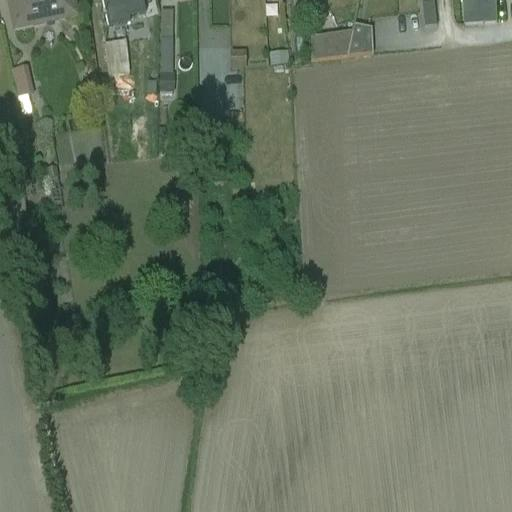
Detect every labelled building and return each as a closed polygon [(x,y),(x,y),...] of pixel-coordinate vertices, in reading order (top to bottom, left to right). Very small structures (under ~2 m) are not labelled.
[(2,0),(10,34),(78,19),(74,0),(2,0)] [(511,27),(511,0),(478,0),(479,28),(511,27)] [(440,31),(450,30),(448,9),(438,10),(440,31)] [(166,78),(188,78),(187,16),(172,16),(173,39),(166,39),(166,78)] [(334,41),(335,65),(387,63),(386,32),(367,32),(368,40),(334,41)] [(142,46),(118,47),(120,83),(143,82),(142,46)] [(246,55),(245,71),(260,72),(261,56),(246,55)] [(286,58),(288,78),(301,76),(299,57),(286,58)]
